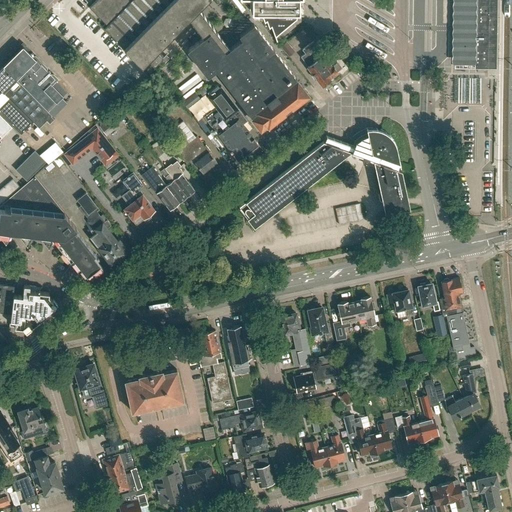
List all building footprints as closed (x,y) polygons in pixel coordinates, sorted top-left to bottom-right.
[(96,0),(89,8),(107,26),(104,29),(124,48),(124,49),(142,67),(149,60),(154,65),(163,56),(158,51),(189,18),(203,37),(187,49),(207,75),(215,68),(252,116),(260,127),(266,122),(267,124),(284,111),(291,106),(291,105),(307,93),(296,79),(292,75),(254,26),(250,25),(239,34),(243,39),(240,42),(239,40),(229,48),(198,9),(208,0),(96,0)] [(218,0),(229,10),(238,0),(218,0)] [(249,0),(249,8),(249,9),(253,14),(257,10),(260,17),(262,16),(264,23),(265,23),(266,21),(269,28),(271,27),(276,41),(277,41),(275,37),(296,19),(296,0),(249,0)] [(488,5),(487,0),(456,0),(456,5),(461,5),(461,31),(456,31),(455,58),(475,59),(475,68),(487,68),(488,23),(490,23),(490,5),(488,5)] [(225,24),(228,19),(222,15),(219,21),(225,24)] [(323,54),(319,50),(313,41),(302,49),(305,53),(300,56),(308,66),(307,66),(322,85),(323,84),(325,84),(328,82),(328,80),(330,79),(329,78),(337,72),(336,71),(341,67),(336,61),(331,64),(331,63),(330,63),(323,54)] [(288,56),(295,51),(287,42),(280,47),(288,56)] [(48,111),(63,96),(67,92),(54,80),(55,79),(50,74),(50,71),(47,71),(33,56),(33,53),(30,53),(22,46),(18,51),(15,51),(15,53),(3,65),(21,84),(48,111)] [(160,61),(163,63),(164,64),(169,58),(166,55),(160,61)] [(52,118),(54,117),(48,111),(21,84),(3,65),(0,68),(0,87),(9,97),(33,122),(39,128),(46,120),(49,123),(53,119),(52,118)] [(258,144),(239,118),(243,115),(239,110),(221,86),(219,88),(217,85),(207,93),(209,95),(207,97),(216,108),(212,111),(211,110),(203,116),(237,160),(258,144)] [(0,112),(21,134),(33,122),(9,97),(0,87),(0,112)] [(173,109),(178,105),(169,94),(164,98),(173,109)] [(119,111),(121,110),(128,119),(132,116),(125,107),(128,105),(125,101),(117,108),(119,111)] [(0,135),(2,138),(4,135),(12,127),(0,115),(0,135)] [(116,128),(108,118),(98,125),(106,136),(116,128)] [(195,137),(182,121),(172,128),(183,142),(184,144),(176,151),(186,164),(189,161),(192,165),(195,162),(202,172),(210,166),(211,167),(215,164),(214,163),(216,161),(209,151),(210,150),(205,145),(203,146),(202,145),(203,144),(196,135),(195,137)] [(119,155),(97,127),(63,153),(72,165),(92,149),(105,165),(119,155)] [(373,160),(376,173),(382,203),(383,204),(384,210),(385,213),(409,207),(409,205),(408,199),(407,197),(400,165),(396,146),(396,145),(395,142),(394,140),(392,138),(391,136),(389,134),(387,132),(385,131),(383,130),(381,129),(380,129),(380,131),(379,132),(379,134),(367,133),(360,137),(355,141),(354,145),(326,136),(324,141),(323,141),(322,141),(245,202),(250,208),(248,207),(247,207),(245,208),(244,209),(244,211),(245,212),(248,217),(247,218),(249,221),(254,227),(350,152),(359,155),(358,159),(362,160),(362,161),(364,162),(365,162),(367,163),(369,159),(373,160)] [(23,157),(32,149),(23,139),(14,148),(23,157)] [(157,141),(164,152),(168,149),(162,139),(157,141)] [(48,164),(62,152),(54,142),(40,155),(46,162),(48,164)] [(34,150),(30,155),(41,166),(46,162),(34,150)] [(154,157),(158,164),(163,160),(159,153),(154,157)] [(36,171),(41,166),(30,155),(25,160),(36,171)] [(31,176),(36,171),(25,160),(20,165),(31,176)] [(169,173),(173,179),(186,195),(194,189),(181,173),(183,172),(179,167),(180,166),(176,160),(171,165),(167,167),(165,168),(169,173)] [(115,169),(107,174),(101,164),(94,168),(113,199),(120,195),(129,190),(115,169)] [(27,181),(31,176),(20,165),(15,169),(27,181)] [(169,209),(178,202),(165,185),(166,185),(157,174),(157,173),(152,166),(141,174),(148,182),(169,209)] [(152,216),(150,213),(153,210),(153,209),(137,188),(142,184),(133,173),(123,180),(130,190),(122,195),(129,204),(124,207),(124,208),(122,210),(122,213),(124,215),(127,216),(129,214),(135,222),(137,222),(141,220),(143,223),(152,216)] [(54,241),(64,254),(76,269),(80,267),(86,275),(92,271),(94,274),(102,268),(73,230),(76,228),(35,176),(0,205),(0,234),(5,240),(6,239),(7,238),(7,237),(8,237),(8,236),(8,235),(9,233),(9,231),(18,232),(26,243),(27,242),(28,241),(29,240),(29,239),(29,238),(30,237),(30,236),(30,235),(30,234),(39,235),(48,245),(54,241)] [(8,183),(15,191),(20,187),(12,179),(8,183)] [(186,195),(173,179),(166,185),(165,185),(178,202),(186,195)] [(11,195),(15,191),(8,183),(3,186),(11,195)] [(0,191),(6,199),(11,195),(3,186),(0,189),(0,191)] [(100,216),(97,211),(99,210),(97,207),(86,192),(77,199),(81,205),(79,206),(88,219),(87,220),(87,221),(91,226),(87,229),(91,235),(90,236),(110,263),(112,262),(114,262),(117,260),(117,258),(118,257),(118,256),(124,252),(122,249),(124,247),(118,239),(116,240),(106,228),(111,224),(106,219),(102,214),(100,216)] [(332,203),(332,217),(357,216),(356,202),(332,203)] [(441,280),(444,297),(439,298),(442,314),(443,316),(446,316),(446,315),(457,313),(456,307),(461,306),(458,292),(462,291),(459,277),(455,278),(455,277),(449,279),(447,277),(444,278),(443,280),(441,280)] [(425,284),(424,282),(419,283),(419,285),(418,285),(420,297),(419,297),(420,301),(421,301),(422,304),(432,302),(434,310),(439,309),(437,300),(436,300),(435,293),(433,294),(431,283),(425,284)] [(0,310),(4,311),(10,312),(14,285),(8,284),(0,283),(0,310)] [(11,312),(11,313),(9,326),(22,328),(26,333),(32,328),(31,327),(47,315),(46,313),(57,304),(53,298),(52,300),(48,296),(49,293),(40,292),(38,289),(38,290),(35,286),(29,286),(23,285),(22,295),(14,294),(13,294),(11,312)] [(406,289),(405,288),(401,289),(401,290),(389,292),(391,302),(394,301),(395,309),(397,317),(413,314),(408,288),(406,289)] [(354,301),(358,319),(366,317),(367,325),(375,323),(374,315),(370,296),(367,296),(366,296),(364,297),(363,297),(360,298),(360,299),(354,301)] [(358,319),(354,301),(347,302),(347,301),(344,301),(343,301),(341,302),(339,302),(337,303),(341,321),(333,322),(337,338),(345,336),(343,326),(349,325),(348,321),(358,319)] [(446,315),(446,316),(453,346),(454,350),(463,348),(462,344),(469,343),(478,341),(470,304),(461,306),(456,307),(457,313),(446,315)] [(323,313),(322,306),(308,309),(309,311),(307,311),(308,316),(310,316),(311,323),(309,324),(311,334),(324,331),(326,341),(332,339),(329,322),(326,323),(324,313),(323,313)] [(284,333),(292,331),(297,351),(292,352),(295,365),(305,362),(306,365),(313,364),(305,328),(301,329),(299,324),(298,324),(296,312),(294,312),(294,311),(289,312),(289,313),(281,315),(283,327),(281,327),(282,331),(284,331),(284,333)] [(379,328),(388,326),(385,313),(376,315),(379,328)] [(442,334),(447,333),(443,316),(442,314),(437,315),(442,334)] [(416,330),(423,329),(420,317),(414,319),(416,330)] [(240,327),(240,325),(226,327),(229,340),(227,341),(233,369),(248,365),(247,359),(249,358),(246,346),(244,347),(241,331),(243,331),(242,326),(240,327)] [(219,350),(215,330),(207,331),(206,331),(203,331),(202,333),(199,333),(203,353),(197,354),(200,367),(212,364),(215,376),(207,378),(213,403),(232,398),(224,361),(218,362),(217,358),(221,357),(220,350),(219,350)] [(417,367),(429,364),(426,352),(408,357),(410,366),(416,365),(417,367)] [(315,387),(313,378),(316,377),(316,378),(320,378),(320,377),(338,374),(337,370),(335,362),(313,367),(314,370),(303,372),(303,374),(294,376),(295,384),(294,385),(294,389),(297,389),(297,391),(315,387)] [(100,389),(93,363),(83,366),(81,364),(77,365),(76,368),(75,369),(80,387),(82,387),(83,390),(86,392),(89,391),(90,396),(94,395),(97,406),(107,404),(102,388),(100,389)] [(146,408),(157,405),(183,399),(176,369),(162,372),(161,369),(138,375),(139,377),(125,380),(131,411),(138,409),(138,412),(147,410),(146,408)] [(460,398),(467,411),(479,405),(473,392),(475,391),(472,373),(462,375),(466,395),(460,398)] [(420,379),(423,386),(430,382),(427,376),(420,379)] [(429,407),(438,404),(433,383),(424,385),(429,407)] [(438,398),(444,397),(440,384),(435,385),(438,398)] [(467,411),(460,398),(454,401),(451,395),(444,398),(446,408),(449,408),(454,418),(467,411)] [(238,409),(253,406),(251,397),(236,400),(238,409)] [(302,408),(314,405),(313,400),(301,402),(302,408)] [(45,431),(38,406),(28,409),(27,407),(18,410),(24,431),(33,427),(36,427),(38,434),(45,431)] [(418,421),(422,438),(437,434),(433,417),(432,417),(430,409),(423,410),(425,419),(418,421)] [(18,445),(7,429),(10,427),(0,411),(0,439),(8,452),(18,445)] [(259,418),(258,411),(241,415),(240,413),(219,418),(222,429),(236,426),(235,423),(242,421),(244,429),(261,425),(260,424),(261,424),(260,418),(259,418)] [(372,433),(376,450),(391,446),(387,430),(395,428),(392,418),(391,413),(385,414),(386,419),(383,420),(384,421),(376,423),(379,431),(372,433)] [(422,438),(418,421),(410,423),(408,414),(402,416),(401,414),(394,416),(397,427),(403,425),(408,442),(422,438)] [(376,450),(372,433),(364,435),(360,419),(353,421),(352,417),(343,419),(346,431),(355,429),(357,437),(361,454),(369,452),(370,457),(377,455),(376,450)] [(213,427),(203,429),(205,440),(215,438),(213,427)] [(110,446),(122,443),(118,429),(106,433),(110,446)] [(247,437),(246,433),(233,436),(237,451),(232,453),(233,458),(250,454),(249,450),(250,450),(251,451),(255,450),(256,449),(266,446),(265,445),(266,444),(265,440),(264,439),(263,433),(247,437)] [(325,445),(330,463),(345,459),(340,442),(340,441),(338,433),(331,435),(333,443),(325,445)] [(330,463),(325,445),(318,447),(316,439),(305,442),(307,450),(311,449),(315,467),(330,463)] [(118,445),(105,448),(107,454),(119,450),(118,445)] [(31,450),(24,452),(27,460),(33,458),(31,450)] [(107,475),(123,471),(122,467),(133,464),(129,451),(126,452),(103,459),(106,468),(105,469),(107,475)] [(49,462),(46,454),(34,458),(44,491),(62,486),(59,478),(60,478),(57,468),(56,468),(54,460),(49,462)] [(251,462),(250,456),(244,458),(247,470),(254,468),(257,478),(258,478),(259,485),(267,483),(268,485),(272,483),(273,482),(270,469),(271,469),(270,465),(269,465),(267,457),(251,462)] [(173,501),(174,500),(179,498),(175,482),(182,480),(177,462),(166,465),(168,473),(162,475),(164,482),(155,484),(160,503),(172,500),(173,501)] [(238,492),(239,490),(244,489),(240,471),(243,470),(241,462),(230,465),(231,466),(226,468),(227,474),(227,477),(227,478),(228,482),(229,482),(231,492),(232,492),(234,493),(238,492)] [(144,493),(136,466),(130,468),(131,471),(124,474),(123,471),(107,475),(109,482),(110,482),(113,491),(127,487),(128,491),(134,489),(136,495),(144,493)] [(217,488),(211,467),(196,471),(197,473),(185,476),(188,489),(200,486),(201,492),(217,488)] [(484,490),(497,487),(499,487),(496,474),(476,478),(476,479),(470,480),(473,491),(478,490),(479,491),(484,490)] [(34,494),(32,488),(31,488),(26,475),(13,480),(17,490),(22,488),(25,497),(34,494)] [(457,479),(443,482),(448,499),(454,498),(458,511),(472,511),(467,493),(461,495),(457,479)] [(442,501),(448,499),(443,482),(430,486),(435,503),(427,505),(428,511),(437,511),(444,510),(442,501)] [(501,507),(497,487),(484,490),(488,510),(501,507)] [(428,511),(427,505),(421,507),(416,489),(403,493),(407,510),(414,509),(414,511),(428,511)] [(14,506),(19,504),(14,491),(9,493),(14,506)] [(149,511),(144,493),(136,495),(138,500),(119,505),(121,511),(149,511)] [(401,511),(407,510),(403,493),(389,496),(393,511),(401,511)] [(38,500),(36,494),(34,494),(25,497),(24,498),(26,504),(38,500)] [(7,495),(0,497),(0,506),(10,503),(7,495)]
